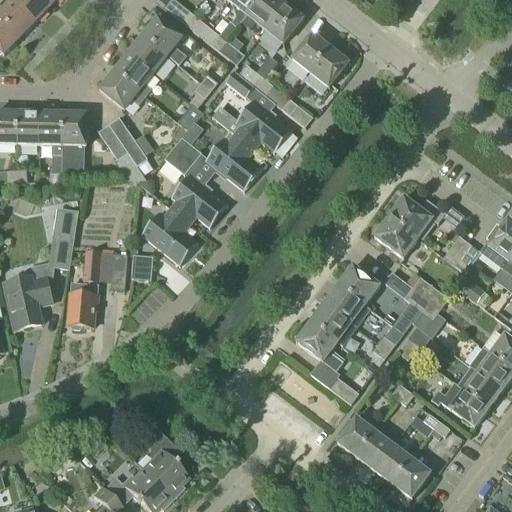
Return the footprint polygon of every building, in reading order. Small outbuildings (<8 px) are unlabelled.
[(39,0),(15,0),(11,4),(34,26),(50,10),(39,0)] [(39,0),(50,10),(59,0),(39,0)] [(262,0),(233,0),(229,6),(232,9),(236,22),(231,28),(237,32),(246,21),(262,0)] [(262,0),(246,21),(241,27),(246,31),(252,30),(254,27),(264,35),(271,26),(284,10),(271,0),(262,0)] [(183,27),(191,17),(173,2),(165,13),(175,21),(183,27)] [(0,24),(18,43),(34,26),(11,4),(3,12),(0,8),(0,24)] [(283,50),(303,25),(284,10),(264,35),(283,50)] [(191,17),(183,27),(191,33),(201,41),(209,31),(191,17)] [(157,22),(142,41),(167,61),(177,69),(183,61),(174,53),(182,43),(157,22)] [(0,56),(1,56),(3,59),(18,43),(0,24),(0,56)] [(219,56),(226,46),(209,31),(201,41),(211,49),(219,56)] [(292,64),(309,78),(329,53),(312,39),(292,64)] [(142,41),(128,58),(153,79),(167,61),(142,41)] [(226,46),(219,56),(234,67),(241,57),(226,46)] [(328,93),(348,68),(329,53),(309,78),(328,93)] [(128,58),(113,76),(145,102),(151,93),(145,89),(153,79),(128,58)] [(248,105),(265,84),(257,78),(247,70),(239,80),(234,76),(226,87),(248,105)] [(145,102),(113,76),(99,94),(124,114),(132,104),(139,109),(145,102)] [(207,79),(200,88),(210,96),(217,87),(207,79)] [(220,112),(212,122),(233,139),(254,156),(260,148),(273,158),(273,159),(292,136),(291,135),(290,136),(274,123),(276,120),(271,116),(275,110),(264,101),(265,100),(273,90),(265,84),(248,105),(252,107),(237,126),(220,112)] [(205,103),(210,96),(200,88),(195,95),(205,103)] [(90,104),(101,119),(110,112),(99,97),(90,104)] [(282,114),(290,120),(305,132),(313,122),(290,104),(282,114)] [(187,135),(201,118),(191,110),(177,127),(187,135)] [(0,149),(16,150),(17,118),(0,117),(0,149)] [(16,150),(39,151),(40,119),(17,118),(16,150)] [(62,160),(62,151),(63,119),(40,119),(39,151),(51,151),(51,160),(62,160)] [(85,151),(86,119),(63,119),(62,151),(85,151)] [(110,129),(128,158),(137,171),(147,164),(119,123),(110,129)] [(128,158),(110,129),(99,137),(118,165),(128,158)] [(254,156),(233,139),(227,147),(223,145),(224,144),(223,143),(205,166),(206,167),(243,196),(242,196),(243,197),(262,174),(261,173),(260,174),(247,164),(254,156)] [(201,158),(182,143),(165,164),(184,180),(201,158)] [(26,174),(16,175),(16,187),(27,186),(26,174)] [(0,188),(16,187),(16,175),(6,175),(0,176),(0,188)] [(52,191),(62,190),(61,178),(51,178),(52,191)] [(190,230),(196,222),(209,232),(208,233),(209,234),(228,211),(227,210),(226,210),(189,181),(190,181),(189,180),(170,203),(171,204),(172,203),(175,206),(169,214),(190,230)] [(426,206),(420,214),(403,202),(388,222),(418,244),(432,225),(437,229),(438,228),(444,220),(445,220),(445,219),(427,205),(426,206)] [(190,230),(169,214),(163,222),(159,219),(160,218),(159,218),(140,241),(141,242),(142,241),(179,270),(178,271),(179,272),(198,248),(197,248),(196,248),(183,238),(190,230)] [(58,243),(54,272),(69,275),(74,245),(78,217),(63,215),(58,243)] [(403,264),(418,244),(388,222),(374,242),(403,264)] [(487,247),(480,257),(480,258),(502,274),(511,259),(511,227),(507,224),(500,234),(497,231),(488,242),(492,245),(489,249),(487,247)] [(443,263),(454,271),(470,249),(459,241),(443,263)] [(470,249),(454,271),(465,279),(480,258),(480,257),(470,249)] [(364,260),(382,268),(386,258),(369,250),(364,260)] [(99,288),(99,286),(111,286),(110,295),(124,296),(127,259),(101,258),(101,257),(85,256),(83,287),(99,288)] [(511,286),(511,259),(502,274),(511,281),(509,284),(511,286)] [(133,261),(131,285),(132,285),(151,286),(153,262),(133,261)] [(30,283),(3,290),(14,336),(42,330),(37,310),(51,307),(45,284),(42,269),(28,273),(30,283)] [(0,290),(26,283),(22,270),(0,275),(0,290)] [(365,310),(380,290),(379,289),(353,270),(338,290),(365,310)] [(433,309),(412,293),(392,278),(383,285),(379,289),(380,290),(383,291),(385,288),(404,303),(425,319),(433,309)] [(420,282),(412,293),(433,309),(441,298),(420,282)] [(70,294),(68,331),(71,331),(73,334),(80,334),(82,332),(93,333),(94,317),(97,317),(98,296),(99,290),(71,288),(70,294)] [(338,292),(325,309),(357,333),(370,314),(365,310),(338,290),(337,291),(338,292)] [(483,314),(492,303),(484,297),(476,308),(483,314)] [(448,303),(441,298),(433,309),(440,314),(448,303)] [(357,333),(325,309),(312,327),(311,326),(310,327),(338,347),(344,351),(357,333)] [(440,314),(433,309),(425,319),(432,325),(440,314)] [(403,339),(408,332),(398,325),(393,331),(403,339)] [(338,347),(310,327),(295,347),(320,365),(322,367),(323,367),(336,376),(343,367),(330,358),(338,347)] [(511,344),(505,340),(491,359),(511,374),(511,344)] [(379,349),(389,357),(395,350),(384,342),(379,349)] [(408,343),(402,350),(413,358),(419,351),(408,343)] [(389,357),(379,349),(373,357),(384,365),(389,357)] [(408,365),(413,358),(402,350),(397,357),(408,365)] [(511,381),(511,374),(491,359),(483,353),(469,371),(471,372),(502,396),(511,381)] [(322,367),(320,365),(310,378),(309,379),(329,394),(337,383),(340,379),(336,376),(323,367),(322,367)] [(502,396),(471,372),(457,390),(488,414),(502,396)] [(329,394),(350,409),(358,399),(337,383),(329,394)] [(488,414),(457,390),(454,388),(445,401),(438,396),(431,405),(438,411),(441,407),(450,414),(449,415),(474,433),(488,414)] [(398,405),(406,394),(399,389),(391,400),(398,405)] [(406,394),(398,405),(405,411),(414,400),(406,394)] [(434,434),(439,427),(429,419),(423,426),(434,434)] [(416,421),(410,429),(427,442),(434,434),(423,426),(416,421)] [(337,448),(356,462),(374,437),(355,423),(337,448)] [(439,427),(434,434),(444,442),(450,435),(439,427)] [(150,464),(141,473),(172,504),(183,492),(181,490),(188,482),(169,463),(177,455),(159,437),(150,445),(156,452),(147,461),(150,464)] [(356,462),(374,476),(393,451),(374,437),(356,462)] [(374,476),(393,489),(411,464),(393,451),(374,476)] [(412,504),(430,479),(411,464),(393,489),(412,504)] [(158,511),(163,511),(172,504),(141,473),(132,482),(130,479),(121,488),(114,482),(105,490),(124,508),(132,500),(144,511),(158,511)] [(463,511),(476,495),(469,490),(457,506),(463,511)] [(119,511),(121,511),(103,493),(94,502),(100,508),(96,511),(119,511)]
